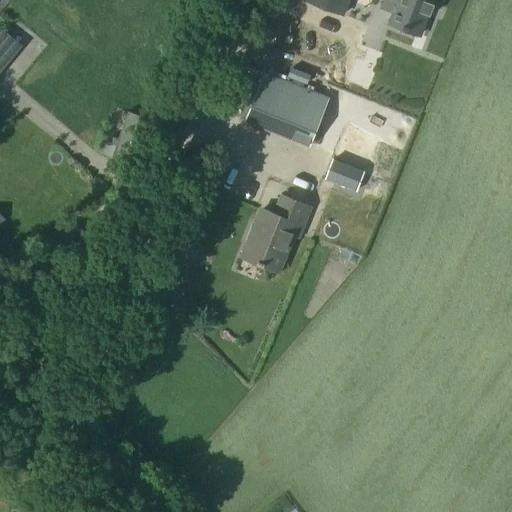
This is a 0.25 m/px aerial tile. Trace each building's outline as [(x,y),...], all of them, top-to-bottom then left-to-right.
[(341,16),(347,0),(307,0),(307,2),(341,16)] [(431,0),(382,0),(379,10),(392,15),(388,24),(418,36),(425,17),(428,18),(432,6),(430,5),(431,0)] [(264,74),(246,120),(309,145),(327,99),(264,74)] [(355,192),(363,172),(332,160),(325,180),(355,192)] [(261,209),(243,257),(279,271),(293,234),(298,236),(309,206),(282,195),(274,214),(261,209)]
